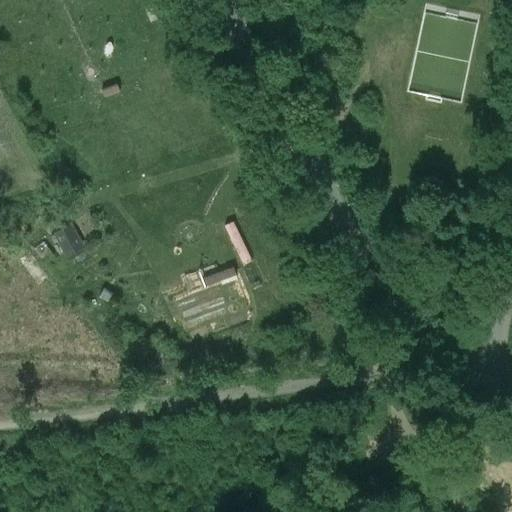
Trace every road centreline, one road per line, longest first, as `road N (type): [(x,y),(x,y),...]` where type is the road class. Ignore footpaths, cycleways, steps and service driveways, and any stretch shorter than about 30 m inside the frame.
road 1 (residential): [(492,396),(413,356),(221,0)]
road 2 (track): [(0,416),(386,370)]
road 3 (residential): [(492,396),(511,265)]
